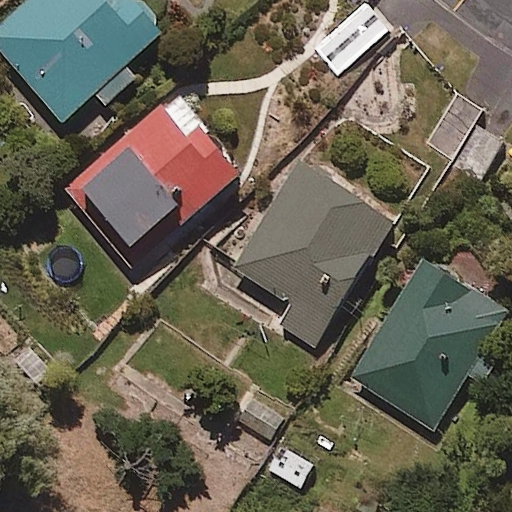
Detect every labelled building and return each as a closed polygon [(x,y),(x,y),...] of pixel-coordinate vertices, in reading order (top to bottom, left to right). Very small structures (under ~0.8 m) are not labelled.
[(170,34),(140,0),(35,0),(0,31),(0,47),(67,123),(101,93),(112,106),(140,81),(130,69),(170,34)] [(390,27),(366,0),(313,46),(336,73),(390,27)] [(130,262),(240,166),(172,89),(62,185),(130,262)] [(483,110),(458,94),(425,145),(449,161),(483,110)] [(504,142),(481,128),(455,170),(478,184),(504,142)] [(403,224),(310,160),(224,284),(317,348),(403,224)] [(511,322),(511,310),(433,257),(349,380),(434,437),(511,322)] [(317,466),(284,447),(270,470),(303,489),(317,466)]
